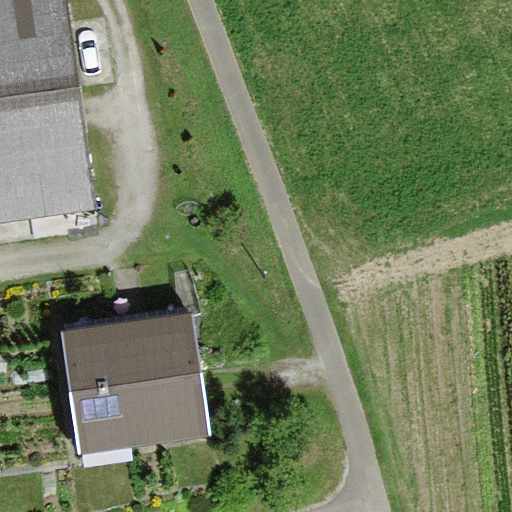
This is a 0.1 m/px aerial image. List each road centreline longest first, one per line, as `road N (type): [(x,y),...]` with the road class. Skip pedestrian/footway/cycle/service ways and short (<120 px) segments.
road 1 (residential): [(203,0),(386,511)]
road 2 (track): [(294,377),(128,226)]
